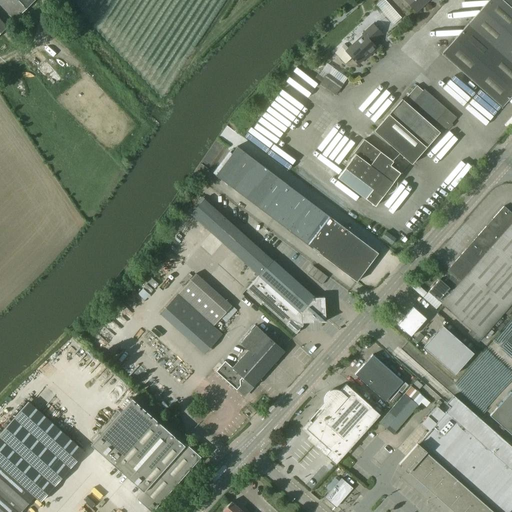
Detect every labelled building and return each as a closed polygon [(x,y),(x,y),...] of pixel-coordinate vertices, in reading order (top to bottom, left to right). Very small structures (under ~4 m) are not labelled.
[(0,0),(0,5),(15,20),(35,0),(0,0)] [(404,0),(416,13),(429,0),(432,0),(434,2),(436,0),(404,0)] [(511,0),(488,0),(441,54),(502,108),(511,95),(511,0)] [(369,54),(370,55),(377,49),(374,46),(378,43),(376,40),(382,34),(373,24),(362,34),(363,35),(348,48),(344,44),(335,53),(345,64),(351,58),(358,65),(369,54)] [(290,71),(246,133),(269,150),(306,98),(310,101),(318,90),(290,71)] [(313,80),(335,95),(343,84),(328,73),(324,78),(317,74),(313,80)] [(374,131),(412,164),(440,132),(442,134),(457,118),(424,89),(410,106),(402,99),(374,131)] [(480,117),(483,114),(465,96),(461,100),(480,117)] [(437,161),(453,140),(444,132),(427,154),(437,161)] [(366,141),(356,154),(338,178),(375,206),(400,173),(390,165),(393,161),(381,151),(380,152),(366,141)] [(232,154),(215,175),(356,281),(356,282),(378,253),(277,177),(237,146),(232,154)] [(248,266),(259,276),(273,261),(204,199),(190,214),(248,266)] [(478,342),(511,303),(511,212),(505,206),(447,270),(453,275),(461,282),(449,295),(449,294),(441,303),(471,329),(468,333),(478,342)] [(395,239),(386,232),(382,237),(391,244),(395,239)] [(303,323),(326,321),(324,297),(314,298),(273,261),(259,276),(253,283),(252,283),(246,289),(296,334),(300,328),(303,327),(303,325),(303,323)] [(307,274),(321,284),(327,277),(313,266),(307,274)] [(213,326),(232,306),(196,274),(160,314),(204,354),(222,334),(213,326)] [(436,309),(441,303),(449,294),(449,295),(461,282),(453,275),(445,284),(440,279),(423,298),(436,309)] [(410,335),(424,318),(413,308),(398,325),(410,335)] [(280,340),(285,334),(263,315),(258,321),(280,340)] [(284,351),(270,338),(256,326),(240,343),(248,350),(232,368),(242,377),(253,387),(284,351)] [(424,348),(454,374),(473,353),(443,326),(424,348)] [(372,354),(384,363),(387,359),(376,350),(372,354)] [(385,402),(403,382),(372,355),(355,374),(385,402)] [(242,377),(232,368),(225,361),(215,371),(236,390),(240,386),(239,380),(242,377)] [(311,423),(306,429),(312,434),(307,439),(335,464),(380,415),(346,384),(340,391),(339,390),(338,390),(336,389),(335,389),(334,389),(332,389),(331,390),(329,390),(328,391),(327,392),(326,392),(325,393),(325,394),(324,396),(323,397),(323,398),(323,400),(323,401),(323,403),(323,404),(324,405),(309,421),(311,423)] [(425,407),(429,403),(410,386),(379,423),(393,435),(421,402),(425,407)] [(511,390),(490,416),(511,435),(511,390)] [(406,456),(399,464),(407,472),(408,471),(429,490),(450,508),(453,511),(511,511),(511,447),(454,397),(447,404),(450,407),(446,412),(417,444),(406,456)] [(131,398),(90,444),(143,490),(136,498),(151,511),(200,457),(184,443),(183,445),(131,398)] [(0,511),(20,511),(34,497),(39,502),(83,452),(28,403),(0,434),(0,511)] [(338,482),(335,479),(328,487),(331,490),(325,497),(336,507),(352,488),(341,479),(338,482)] [(223,511),(237,511),(240,510),(231,502),(222,511),(223,511)]
